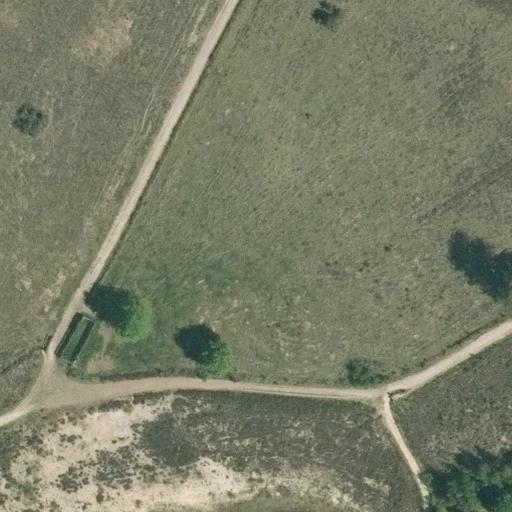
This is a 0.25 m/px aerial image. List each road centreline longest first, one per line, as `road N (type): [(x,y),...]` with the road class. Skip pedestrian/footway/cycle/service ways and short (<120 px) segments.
road 1 (track): [(233,0),(50,348),(52,399)]
road 2 (track): [(52,399),(178,379),(378,394)]
road 3 (track): [(378,394),(511,326)]
